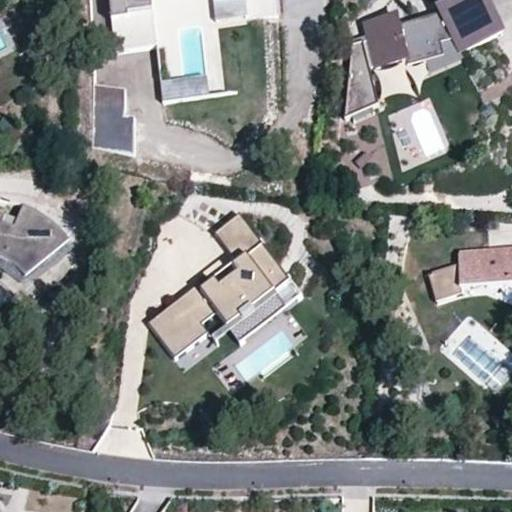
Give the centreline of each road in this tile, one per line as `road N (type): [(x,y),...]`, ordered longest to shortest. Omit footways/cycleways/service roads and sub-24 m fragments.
road 1 (residential): [(0,446),(169,475),(511,476)]
road 2 (unknown): [(117,470),(142,319),(187,225),(224,203),(268,208),(290,218),(307,252)]
